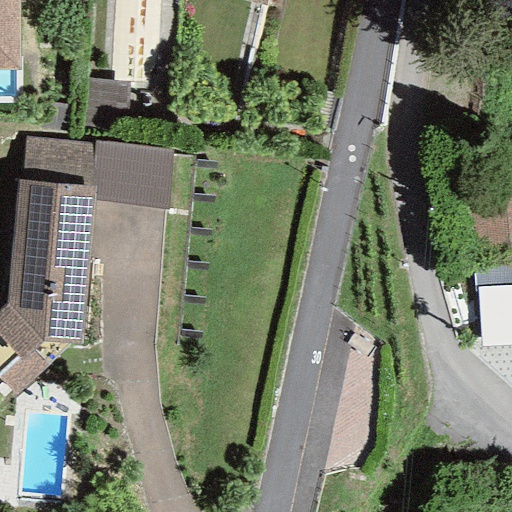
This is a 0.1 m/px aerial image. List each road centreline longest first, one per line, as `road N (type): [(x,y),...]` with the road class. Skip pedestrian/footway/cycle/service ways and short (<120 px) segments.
road 1 (unclassified): [(372,0),(269,511)]
road 2 (unclassified): [(485,403),(440,359),(414,292),(395,164),(415,0)]
